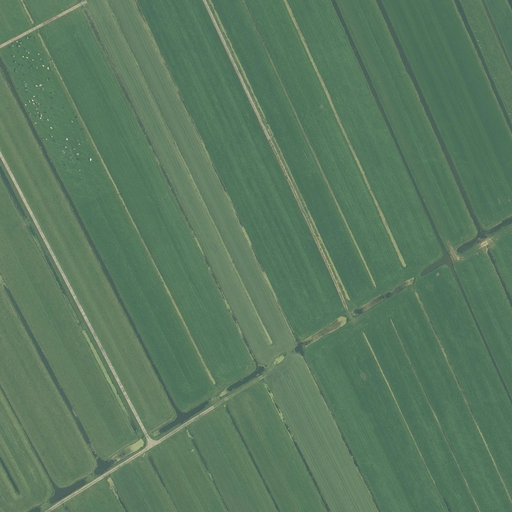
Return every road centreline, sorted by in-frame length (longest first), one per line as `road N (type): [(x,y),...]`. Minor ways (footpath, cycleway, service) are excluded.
road 1 (track): [(204,0),(348,311)]
road 2 (track): [(0,154),(152,445)]
road 3 (track): [(213,406),(47,511)]
